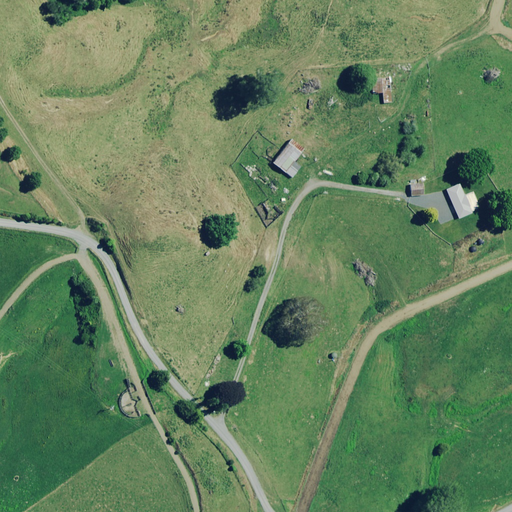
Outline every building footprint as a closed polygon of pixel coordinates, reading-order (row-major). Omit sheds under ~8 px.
[(392,103),(390,77),(372,78),(372,94),(382,93),(383,103),(392,103)] [(304,149),(290,139),(272,163),(292,178),(301,167),(294,162),(304,149)] [(418,180),(413,180),(412,185),(410,185),(409,198),(423,198),(424,186),(418,185),(418,180)] [(460,215),(468,226),(480,217),(476,211),(480,208),(472,197),(455,209),(460,215)] [(468,226),(460,215),(454,219),(460,228),(465,224),(467,227),(468,226)] [(463,233),(460,228),(452,233),(455,237),(463,233)]
